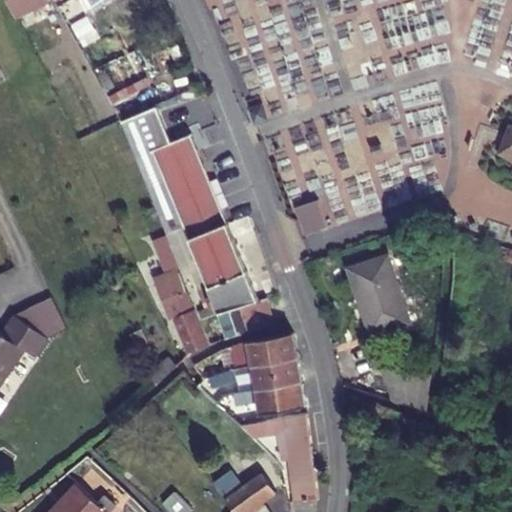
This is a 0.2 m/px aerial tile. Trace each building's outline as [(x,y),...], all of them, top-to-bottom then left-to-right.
[(56,4),(54,0),(12,0),(21,20),(56,4)] [(0,85),(10,81),(0,60),(0,85)] [(158,106),(123,119),(204,323),(233,313),(233,311),(243,308),(261,302),(194,133),(172,141),(158,106)] [(511,126),(511,127),(502,153),(511,158),(511,126)] [(300,210),(309,236),(331,228),(322,203),(300,210)] [(167,299),(190,356),(211,347),(168,240),(154,246),(167,277),(154,282),(162,301),(167,299)] [(353,272),(375,338),(415,324),(393,258),(353,272)] [(269,300),(261,302),(243,308),(233,311),(233,313),(242,337),(279,325),(269,300)] [(52,301),(34,309),(44,331),(38,334),(47,341),(66,332),(52,301)] [(0,384),(10,371),(22,354),(33,361),(47,341),(38,334),(44,331),(34,309),(15,318),(2,337),(0,335),(0,384)] [(225,350),(223,351),(226,361),(215,364),(213,356),(193,366),(184,374),(196,385),(209,377),(212,376),(214,376),(263,366),(301,359),(297,334),(225,350)] [(166,377),(177,367),(168,357),(149,373),(159,384),(166,377)] [(257,389),(305,384),(302,369),(301,359),(263,366),(214,376),(212,376),(214,386),(242,380),(245,391),(257,389)] [(10,371),(0,384),(0,422),(28,384),(10,371)] [(386,371),(397,402),(428,412),(432,386),(432,384),(386,371)] [(264,411),(309,406),(308,400),(305,384),(257,389),(245,391),(237,391),(239,400),(261,397),(264,411)] [(310,414),(240,423),(242,427),(252,440),(288,434),(299,499),(320,497),(318,479),(315,455),(310,414)] [(261,475),(223,502),(230,511),(252,511),(275,496),(261,475)] [(109,511),(120,501),(109,491),(102,498),(81,480),(54,511),(109,511)] [(163,503),(171,511),(189,511),(193,508),(175,491),(163,503)]
